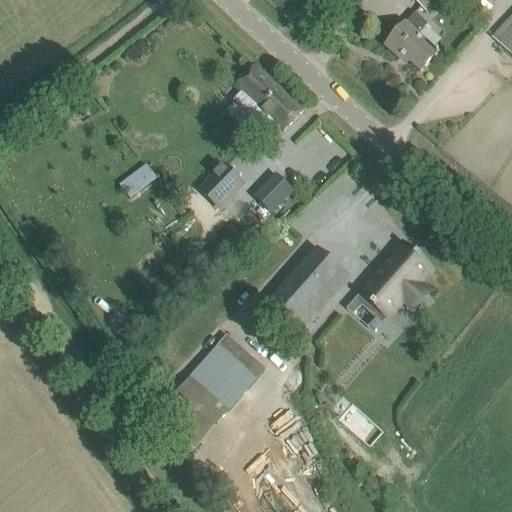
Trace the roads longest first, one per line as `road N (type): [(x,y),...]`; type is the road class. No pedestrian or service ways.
road 1 (unclassified): [(511,264),(209,0)]
road 2 (track): [(176,511),(0,240)]
road 3 (track): [(0,133),(174,0)]
